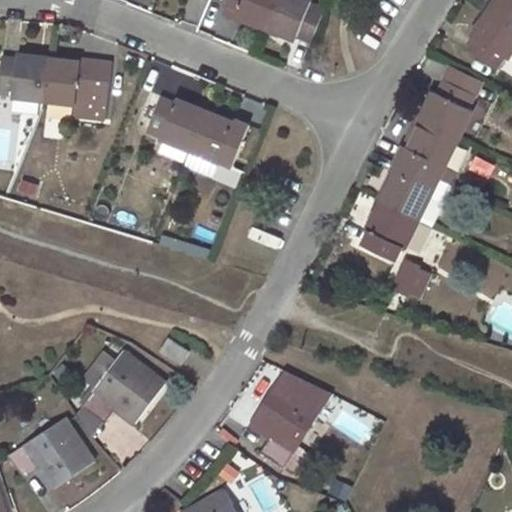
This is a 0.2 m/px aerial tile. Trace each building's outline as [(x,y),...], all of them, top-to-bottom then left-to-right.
[(326,9),(311,4),(312,0),(229,0),(224,13),(237,19),(239,15),(297,39),(299,35),(313,41),(326,9)] [(477,38),(468,51),(496,69),(505,56),(509,59),(511,54),(511,0),(496,0),(473,36),(477,38)] [(0,89),(14,91),(13,96),(77,103),(76,116),(108,119),(115,61),(83,58),(83,62),(20,54),(20,58),(3,56),(0,80),(0,89)] [(474,110),(469,107),(476,94),(446,80),(439,93),(436,92),(408,148),(405,147),(394,171),(397,172),(368,230),(373,232),(366,244),(395,259),(402,246),(406,247),(435,190),(426,187),(437,163),(446,167),(474,110)] [(162,96),(148,128),(163,134),(162,138),(192,150),(185,166),(213,177),(220,162),(233,167),(250,124),(238,119),(236,123),(178,98),(177,101),(162,96)] [(433,274),(419,266),(421,265),(406,258),(392,286),(406,293),(408,290),(421,297),(433,274)] [(170,338),(162,351),(183,364),(191,352),(170,338)] [(127,350),(84,407),(106,423),(118,407),(138,422),(168,382),(127,350)] [(284,466),(333,394),(286,370),(252,419),(271,433),(261,450),(284,466)] [(68,417),(10,456),(25,479),(41,468),(55,488),(96,460),(68,417)] [(8,511),(0,488),(0,511),(8,511)] [(237,511),(226,489),(184,511),(237,511)]
